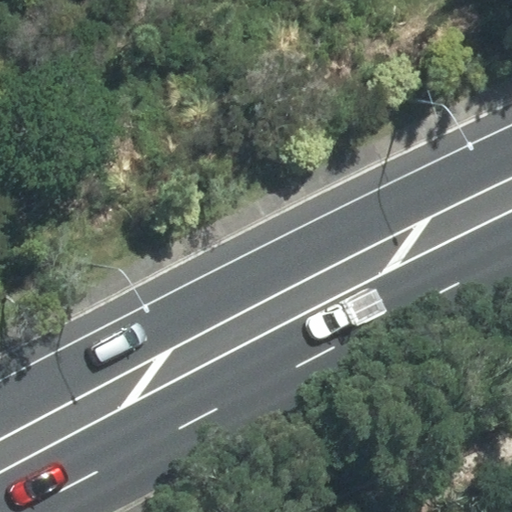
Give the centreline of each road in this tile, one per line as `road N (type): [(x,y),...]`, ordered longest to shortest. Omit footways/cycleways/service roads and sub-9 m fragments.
road 1 (secondary): [(0,395),(511,139)]
road 2 (secondary): [(511,262),(29,511)]
